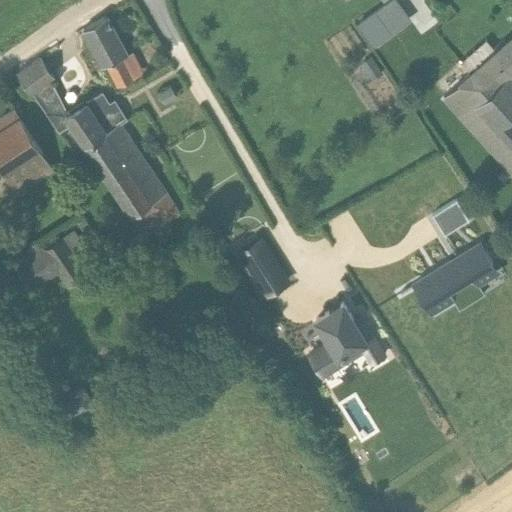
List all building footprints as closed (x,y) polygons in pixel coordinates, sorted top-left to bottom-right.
[(411,18),(398,0),(389,0),(357,24),(373,46),(411,18)] [(114,41),(118,39),(106,17),(83,29),(103,65),(106,63),(118,86),(133,77),(124,59),(114,41)] [(511,77),(510,74),(511,72),(511,39),(460,85),(446,100),(511,174),(511,77)] [(372,79),(382,73),(371,55),(361,62),(372,79)] [(54,79),(51,75),(40,58),(18,72),(59,131),(71,123),(86,145),(120,124),(126,120),(115,100),(109,104),(103,93),(65,114),(50,82),(54,79)] [(164,103),(176,96),(171,87),(159,94),(164,103)] [(52,169),(25,127),(14,110),(0,119),(0,164),(18,192),(52,169)] [(145,236),(179,214),(120,124),(86,145),(145,236)] [(455,198),(433,212),(446,232),(468,219),(455,198)] [(42,250),(60,278),(91,256),(73,228),(42,250)] [(241,250),(260,280),(282,266),(263,236),(241,250)] [(481,243),(420,281),(429,295),(427,297),(430,302),(432,301),(437,308),(498,270),(493,262),(494,261),(487,250),(486,251),(481,243)] [(358,357),(371,349),(357,326),(353,329),(338,306),(311,323),(325,346),(305,358),(318,378),(357,354),(358,357)] [(94,406),(85,386),(67,394),(77,414),(94,406)]
